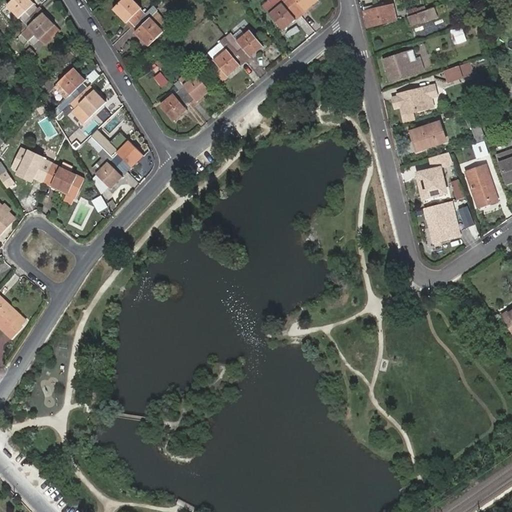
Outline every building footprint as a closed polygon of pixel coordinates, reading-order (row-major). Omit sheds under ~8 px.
[(21,17),(25,22),(37,11),(32,7),(33,6),(27,0),(14,0),(9,5),(21,17)] [(129,20),(134,25),(146,13),(141,8),(133,0),(124,0),(115,9),(122,17),(123,16),(128,21),(129,20)] [(133,0),(141,8),(142,7),(135,0),(133,0)] [(294,17),(299,12),(289,0),(272,0),(264,7),(282,30),(289,24),(288,23),(294,18),(294,17)] [(318,0),(289,0),(299,12),(301,14),(306,10),(305,9),(310,4),(312,5),(318,0)] [(302,15),(320,0),(319,0),(318,0),(312,5),(310,4),(305,9),(306,10),(301,14),(302,15)] [(365,7),(366,12),(385,7),(384,1),(365,7)] [(19,18),(21,17),(9,5),(8,6),(19,18)] [(385,7),(366,12),(369,27),(388,22),(389,24),(397,21),(393,5),(385,7)] [(146,13),(134,25),(138,30),(137,31),(143,36),(142,37),(149,46),(164,32),(151,18),(152,17),(158,11),(154,6),(146,13)] [(407,11),(409,17),(419,13),(417,8),(407,11)] [(125,23),(128,21),(123,16),(122,17),(115,9),(113,10),(125,23)] [(37,11),(25,22),(30,26),(28,28),(24,31),(23,33),(30,40),(35,35),(37,34),(40,38),(54,25),(48,19),(46,20),(41,15),(41,16),(37,11)] [(44,12),(41,15),(46,20),(48,19),(54,25),(55,24),(44,12)] [(282,30),(283,31),(302,15),(301,14),(299,12),(294,17),(294,18),(288,23),(289,24),(282,30)] [(165,31),(152,17),(151,18),(164,32),(165,31)] [(30,26),(25,22),(20,27),(24,31),(28,28),(30,26)] [(60,30),(55,24),(54,25),(40,38),(46,43),(60,30)] [(453,30),(457,41),(477,35),(474,26),(463,29),(463,27),(453,30)] [(238,40),(239,42),(252,31),(250,29),(238,40)] [(143,36),(137,31),(135,33),(148,47),(149,46),(142,37),(143,36)] [(234,46),(244,58),(249,54),(250,55),(255,51),(256,51),(264,45),(252,31),(239,42),(234,46)] [(255,51),(250,55),(252,57),(265,47),(264,45),(256,51),(255,51)] [(239,62),(244,58),(234,46),(229,50),(216,61),(228,75),(235,69),(234,68),(240,63),(239,62)] [(216,61),(229,50),(228,49),(215,59),(216,61)] [(391,80),(424,69),(421,60),(417,61),(414,51),(385,60),(391,80)] [(228,75),(216,61),(211,65),(223,79),(228,75)] [(242,65),(240,63),(234,68),(235,69),(228,75),(229,76),(242,65)] [(456,66),(445,70),(449,83),(461,79),(456,66)] [(79,77),(84,83),(87,80),(75,68),(74,69),(80,76),(79,77)] [(71,104),(88,88),(83,83),(84,83),(79,77),(80,76),(74,69),(60,82),(72,94),(70,95),(67,99),(71,104)] [(153,79),(163,88),(170,80),(160,71),(153,79)] [(198,74),(185,84),(186,86),(199,75),(198,74)] [(182,81),(177,84),(181,89),(192,102),(196,98),(197,100),(203,94),(204,95),(211,89),(199,75),(186,86),(185,84),(182,81)] [(59,83),(70,95),(72,94),(60,82),(59,83)] [(433,107),(429,87),(402,93),(405,105),(401,106),(402,114),(433,107)] [(92,93),(88,88),(71,104),(76,109),(79,105),(81,104),(92,116),(106,103),(100,96),(98,97),(93,92),(92,93)] [(186,107),(192,102),(181,89),(175,94),(162,105),(174,120),(182,113),(181,112),(187,107),(186,107)] [(203,94),(197,100),(198,102),(212,90),(211,89),(204,95),(203,94)] [(96,90),(93,92),(98,97),(100,96),(106,103),(107,101),(96,90)] [(162,105),(175,94),(174,93),(161,104),(162,105)] [(489,100),(491,107),(497,104),(498,106),(510,102),(507,94),(489,100)] [(81,104),(79,105),(90,117),(92,116),(81,104)] [(485,134),(475,106),(465,110),(467,118),(470,117),(476,137),(485,134)] [(189,110),(187,107),(181,112),(182,113),(174,120),(175,121),(189,110)] [(96,121),(101,127),(112,116),(107,111),(96,121)] [(412,130),(418,149),(447,140),(441,121),(412,130)] [(92,135),(111,154),(116,149),(97,130),(92,135)] [(114,158),(118,153),(130,141),(138,133),(135,130),(116,149),(111,154),(114,158)] [(114,158),(125,169),(129,165),(130,165),(135,160),(137,161),(143,155),(130,141),(118,153),(114,158)] [(486,142),(475,146),(478,157),(489,153),(486,142)] [(478,157),(475,146),(464,149),(468,160),(478,157)] [(45,161),(45,159),(22,148),(21,150),(45,161)] [(36,180),(44,184),(54,164),(45,159),(45,161),(21,150),(12,169),(24,174),(25,172),(37,178),(36,180)] [(135,160),(130,165),(133,168),(145,156),(143,155),(137,161),(135,160)] [(120,174),(125,169),(114,158),(108,163),(97,175),(110,188),(117,181),(116,180),(121,175),(120,174)] [(511,158),(500,162),(507,180),(511,178),(511,158)] [(97,175),(108,163),(107,162),(96,174),(97,175)] [(71,172),(74,167),(64,163),(62,167),(71,172)] [(54,164),(44,184),(55,189),(57,187),(68,192),(67,194),(68,195),(74,198),(75,198),(84,180),(61,169),(62,167),(54,164)] [(467,171),(478,206),(498,200),(486,165),(467,171)] [(71,172),(62,167),(61,169),(84,180),(85,178),(71,172)] [(419,175),(426,198),(448,192),(441,168),(419,175)] [(0,177),(10,188),(16,181),(6,171),(0,177)] [(24,174),(36,180),(37,178),(25,172),(24,174)] [(451,176),(456,194),(463,191),(458,174),(451,176)] [(124,178),(121,175),(116,180),(117,181),(110,188),(112,190),(124,178)] [(15,206),(0,191),(0,193),(14,207),(15,206)] [(0,193),(0,219),(1,221),(0,222),(0,223),(6,229),(22,212),(15,206),(14,207),(0,193)] [(74,198),(68,195),(65,202),(71,205),(74,198)] [(443,200),(422,207),(425,218),(427,217),(433,238),(439,236),(440,242),(460,236),(458,228),(449,231),(444,212),(446,212),(443,200)] [(0,299),(1,298),(0,296),(0,324),(6,330),(12,336),(26,321),(20,316),(11,307),(9,309),(0,300),(0,299)] [(11,307),(1,298),(0,299),(0,300),(9,309),(11,307)] [(511,310),(511,307),(511,308),(501,315),(502,317),(511,310)] [(511,307),(511,308),(511,307),(511,310),(502,317),(509,328),(511,326),(511,307)]
